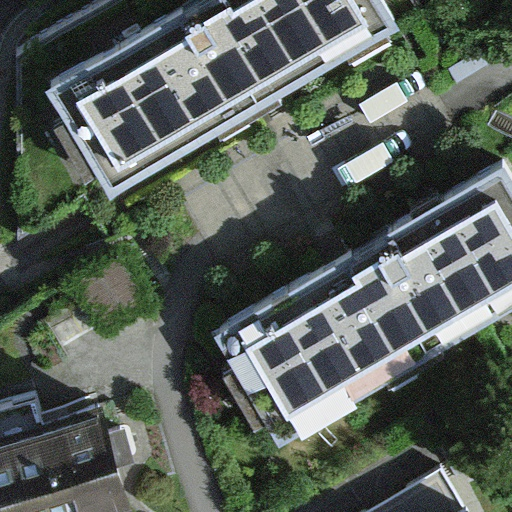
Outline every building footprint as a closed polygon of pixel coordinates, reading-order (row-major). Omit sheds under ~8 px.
[(412,8),(407,0),(174,0),(54,71),(74,106),(60,115),(92,168),(107,159),(120,180),(412,8)] [(511,296),(511,149),(225,319),(245,354),(231,362),(263,415),(278,406),(291,427),(511,296)] [(96,292),(110,320),(145,302),(131,274),(96,292)] [(113,392),(0,420),(0,511),(91,511),(140,500),(113,392)] [(479,511),(474,501),(449,511),(479,511)]
